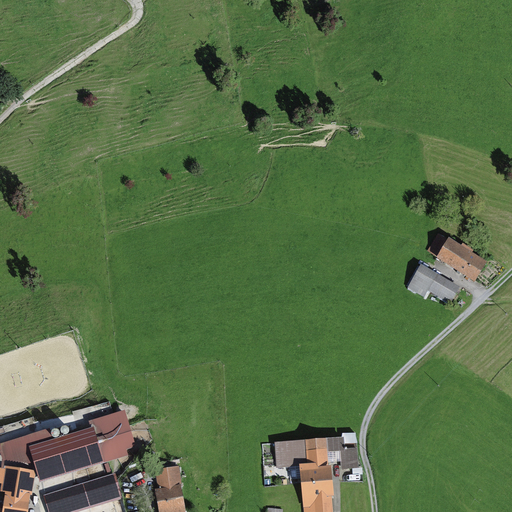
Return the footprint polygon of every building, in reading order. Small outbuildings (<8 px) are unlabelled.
[(485,263),(438,234),(428,251),(475,280),(485,263)] [(459,287),(421,265),(408,288),(423,297),(428,289),(450,302),(459,287)] [(28,465),(33,463),(40,483),(129,456),(127,451),(138,447),(126,409),(88,421),(90,427),(54,439),(50,428),(0,443),(0,450),(3,461),(28,465)] [(353,441),(266,450),(271,494),(297,491),(299,511),(332,511),(330,492),(359,489),(353,441)] [(27,511),(34,471),(4,466),(1,469),(0,469),(0,481),(2,482),(1,491),(6,492),(2,511),(27,511)] [(159,489),(156,489),(159,511),(185,511),(179,467),(156,470),(159,489)] [(115,474),(44,495),(48,511),(78,511),(123,499),(115,474)]
